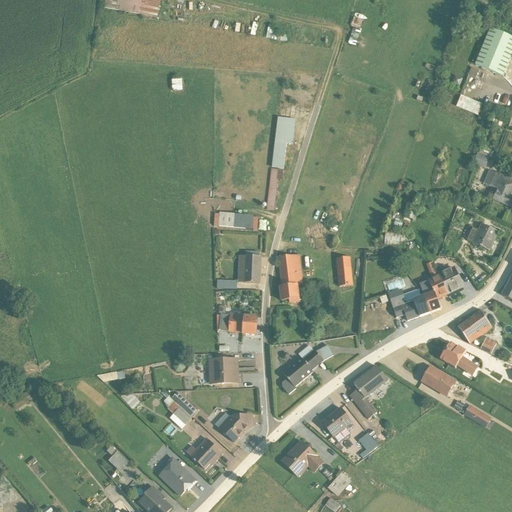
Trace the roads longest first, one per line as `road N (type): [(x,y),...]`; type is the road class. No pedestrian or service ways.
road 1 (residential): [(275,436),(268,289),(327,78)]
road 2 (residential): [(275,436),(380,353),(485,297),(511,259)]
road 3 (track): [(327,78),(339,32),(207,0)]
